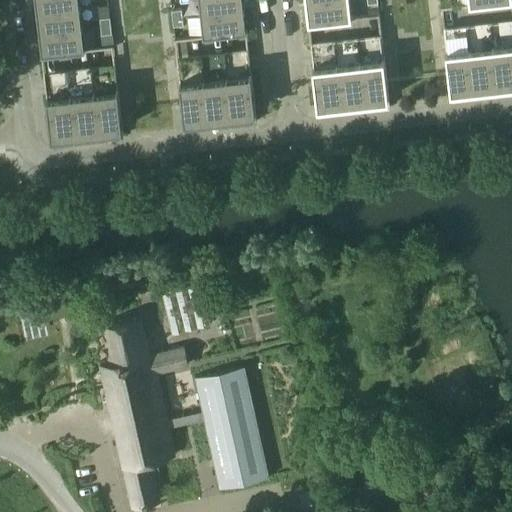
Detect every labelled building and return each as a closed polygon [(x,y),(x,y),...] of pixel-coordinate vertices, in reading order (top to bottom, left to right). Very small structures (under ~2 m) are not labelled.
[(78,0),(35,0),(37,12),(79,7),(78,0)] [(242,0),(198,0),(201,14),(243,9),(242,0)] [(349,0),(324,0),(305,2),(307,23),(309,22),(351,17),(351,16),(349,0)] [(79,7),(37,12),(39,33),(82,28),(79,7)] [(181,8),(171,9),(172,17),(182,16),(181,8)] [(201,14),(188,16),(190,35),(202,34),(202,35),(203,35),(245,30),(246,30),(246,29),(243,9),(201,14)] [(109,16),(99,17),(100,25),(110,24),(109,16)] [(182,16),(172,17),(173,25),(183,24),(182,16)] [(100,25),(101,34),(111,33),(110,24),(100,25)] [(82,28),(39,33),(41,52),(41,54),(41,53),(42,53),(42,54),(43,54),(84,49),(85,49),(84,47),(82,28)] [(511,41),(493,44),(498,85),(511,83),(511,41)] [(469,47),(474,88),(498,85),(493,44),(469,47)] [(445,49),(450,90),(474,88),(469,47),(445,49)] [(360,59),(365,100),(388,97),(384,56),(360,59)] [(336,62),(341,103),(365,100),(360,59),(336,62)] [(312,65),(317,106),(341,103),(336,62),(312,65)] [(239,73),(228,74),(230,94),(229,94),(232,115),(254,113),(255,113),(255,112),(253,90),(251,72),(251,71),(250,71),(250,72),(249,72),(239,73)] [(215,76),(205,77),(207,97),(206,97),(208,118),(232,115),(229,94),(230,94),(228,74),(215,76)] [(180,79),(179,80),(182,103),(184,120),(184,121),(186,121),(208,118),(206,97),(207,97),(205,77),(192,78),(181,80),(180,80),(180,79)] [(105,88),(92,90),(94,110),(96,110),(98,131),(121,128),(121,129),(122,128),(122,127),(120,110),(117,87),(116,87),(115,87),(105,88)] [(81,91),(69,93),(71,112),(72,112),(75,133),(98,131),(96,110),(94,110),(92,90),(81,91)] [(47,95),(46,95),(48,109),(49,118),(51,136),(51,137),(52,136),(75,133),(72,112),(71,112),(69,93),(58,94),(47,95)] [(109,359),(100,361),(112,418),(122,463),(123,463),(132,505),(159,499),(150,458),(174,454),(168,426),(166,417),(156,371),(188,363),(183,346),(179,347),(160,351),(150,353),(141,316),(102,324),(109,359)] [(202,409),(166,417),(168,426),(203,418),(218,486),(269,475),(244,364),(194,375),(202,409)]
